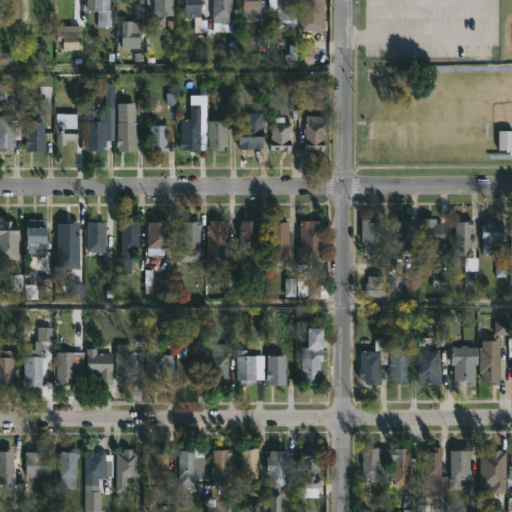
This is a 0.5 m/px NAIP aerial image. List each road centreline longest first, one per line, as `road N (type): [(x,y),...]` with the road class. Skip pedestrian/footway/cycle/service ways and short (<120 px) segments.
road 1 (residential): [(511,416),(0,421)]
road 2 (residential): [(511,186),(0,190)]
road 3 (residential): [(346,0),(343,511)]
